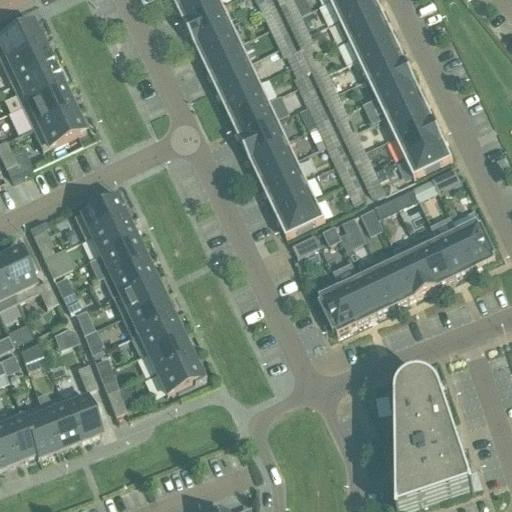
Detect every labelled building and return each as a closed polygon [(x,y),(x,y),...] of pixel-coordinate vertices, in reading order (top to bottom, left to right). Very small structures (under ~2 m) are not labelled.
[(170,0),(175,9),(194,0),(170,0)] [(194,0),(175,9),(184,29),(223,10),(218,0),(194,0)] [(345,0),(330,7),(340,27),(378,8),(374,0),(345,0)] [(340,27),(349,46),(388,28),(378,8),(340,27)] [(184,29),(194,48),(232,30),(223,10),(184,29)] [(295,10),(283,16),(289,27),(301,21),(295,10)] [(266,24),(271,35),(283,30),(278,18),(266,24)] [(301,21),(289,27),(294,37),(306,32),(301,21)] [(0,67),(1,70),(44,50),(33,27),(0,42),(0,67)] [(349,46),(358,66),(397,47),(388,28),(349,46)] [(194,48),(203,68),(242,49),(232,30),(194,48)] [(276,46),(288,40),(283,30),(271,35),(276,46)] [(358,66),(367,85),(406,67),(397,47),(358,66)] [(203,68),(212,87),(251,69),(242,49),(203,68)] [(1,70),(11,91),(54,71),(44,50),(1,70)] [(299,56),(304,67),(317,61),(311,50),(302,55),(299,56)] [(287,62),(292,73),(304,67),(299,56),(287,62)] [(304,67),(309,78),(322,72),(317,61),(304,67)] [(292,73),(297,84),(309,78),(304,67),(292,73)] [(367,85),(377,105),(416,86),(406,67),(367,85)] [(212,87),(221,107),(260,88),(251,69),(212,87)] [(54,71),(11,91),(22,113),(64,93),(54,71)] [(377,105),(386,124),(425,106),(416,86),(377,105)] [(221,107),(231,126),(269,108),(260,88),(221,107)] [(333,88),(320,94),(326,105),(338,99),(333,88)] [(64,93),(22,113),(8,120),(18,142),(32,135),(75,115),(64,93)] [(303,102),(308,113),(320,107),(315,97),(303,102)] [(338,99),(326,105),(331,116),(343,110),(338,99)] [(386,124),(395,144),(434,125),(425,106),(386,124)] [(308,113),(313,124),(325,118),(320,107),(308,113)] [(231,126),(240,146),(279,127),(269,108),(231,126)] [(85,137),(75,115),(32,135),(43,157),(85,137)] [(395,144),(405,163),(443,145),(434,125),(395,144)] [(240,146),(249,165),(288,147),(279,127),(240,146)] [(351,127),(339,133),(344,144),(356,138),(351,127)] [(322,141),(327,152),(339,147),(334,136),(322,141)] [(356,138),(344,144),(349,155),(361,149),(356,138)] [(405,163),(414,183),(453,165),(443,145),(405,163)] [(6,147),(0,149),(0,162),(6,175),(17,170),(6,147)] [(249,165),(258,185),(297,166),(288,147),(249,165)] [(332,163),(344,157),(339,147),(327,152),(332,163)] [(491,157),(500,176),(511,171),(511,161),(507,150),(491,157)] [(258,185),(268,204),(306,186),(297,166),(258,185)] [(370,166),(357,172),(363,183),(375,177),(370,166)] [(340,180),(345,191),(357,186),(352,175),(340,180)] [(432,186),(438,197),(461,186),(455,175),(432,186)] [(28,176),(16,180),(23,196),(34,191),(28,176)] [(363,183),(368,194),(380,188),(375,177),(363,183)] [(268,204),(277,224),(316,205),(306,186),(268,204)] [(350,202),(362,196),(357,186),(345,191),(350,202)] [(403,213),(418,206),(413,195),(398,202),(403,213)] [(74,223),(85,246),(127,225),(122,215),(123,214),(116,199),(89,212),(90,215),(74,223)] [(380,224),(399,215),(393,204),(375,213),(380,224)] [(277,224),(287,244),(325,226),(316,205),(277,224)] [(374,214),(361,221),(371,241),(384,235),(374,214)] [(85,246),(91,243),(100,262),(137,245),(127,225),(85,246)] [(477,227),(457,237),(475,276),(496,266),(494,262),(496,261),(482,231),(479,232),(477,227)] [(330,252),(342,246),(335,233),(323,238),(330,252)] [(44,237),(33,242),(38,254),(49,248),(44,237)] [(434,237),(433,238),(456,285),(475,276),(457,237),(438,246),(434,237)] [(414,247),(436,294),(437,294),(456,285),(433,238),(414,247)] [(293,252),(298,264),(321,253),(316,241),(293,252)] [(100,262),(110,282),(146,264),(137,245),(100,262)] [(394,256),(417,303),(436,294),(414,247),(394,256)] [(0,262),(0,273),(17,309),(39,299),(47,315),(58,309),(47,287),(36,292),(18,254),(17,254),(0,262)] [(379,274),(397,313),(417,303),(394,256),(398,265),(379,274)] [(110,282),(103,285),(112,304),(155,284),(146,264),(110,282)] [(47,271),(52,283),(63,279),(57,266),(47,271)] [(0,273),(0,317),(17,309),(0,273)] [(359,283),(378,322),(397,313),(379,274),(359,283)] [(74,299),(66,283),(55,289),(63,304),(74,299)] [(340,293),(358,331),(378,322),(359,283),(340,293)] [(112,304),(122,324),(164,303),(155,284),(112,304)] [(319,302),(321,307),(319,308),(333,338),(336,337),(338,341),(358,331),(340,293),(319,302)] [(63,304),(70,318),(81,313),(74,299),(63,304)] [(164,303),(122,324),(131,343),(174,323),(164,303)] [(90,328),(85,317),(76,321),(80,332),(90,328)] [(131,343),(140,363),(183,342),(174,323),(131,343)] [(32,344),(27,332),(17,337),(22,348),(32,344)] [(140,363),(147,360),(156,379),(192,362),(183,342),(140,363)] [(87,348),(92,361),(104,355),(99,343),(87,348)] [(42,361),(38,351),(24,356),(29,367),(42,361)] [(508,404),(511,402),(511,357),(510,353),(491,360),(508,404)] [(13,362),(0,367),(4,377),(6,381),(19,375),(13,362)] [(192,362),(156,379),(167,401),(177,397),(178,399),(205,386),(198,372),(197,372),(192,362)] [(107,366),(95,371),(99,381),(111,376),(107,366)] [(77,375),(86,399),(98,394),(89,371),(77,375)] [(111,376),(99,381),(102,389),(114,384),(111,376)] [(397,406),(397,409),(399,408),(401,420),(397,420),(398,487),(400,487),(403,503),(398,503),(398,511),(421,511),(472,495),(472,497),(474,496),(461,457),(456,459),(453,440),(455,439),(446,412),(442,413),(440,401),(442,401),(441,399),(440,396),(439,394),(438,393),(436,391),(435,389),(433,388),(431,387),(429,386),(426,385),(424,384),(422,384),(420,384),(417,384),(415,385),(413,385),(410,386),(408,387),(406,388),(405,390),(403,391),(401,393),(400,395),(399,397),(398,399),(398,402),(397,404),(397,406)] [(106,399),(115,423),(127,418),(118,395),(106,399)] [(46,398),(37,402),(40,410),(44,419),(58,457),(78,449),(64,412),(60,402),(49,406),(46,398)] [(64,412),(78,449),(100,440),(101,441),(102,440),(87,402),(64,412)] [(20,416),(19,417),(38,465),(58,457),(44,419),(40,410),(20,417),(20,416)] [(19,417),(0,424),(0,426),(17,469),(36,461),(37,465),(38,465),(22,423),(19,417)] [(0,432),(0,475),(17,469),(0,426),(0,427),(1,432),(0,432)]
